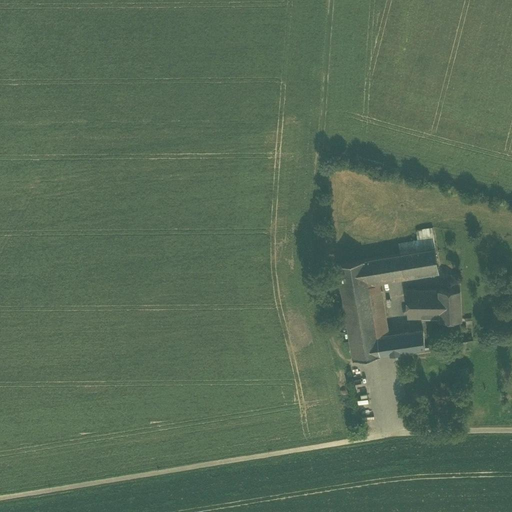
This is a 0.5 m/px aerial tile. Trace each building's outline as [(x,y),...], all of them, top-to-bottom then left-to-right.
[(361,356),(362,361),(392,354),(393,354),(390,339),(379,284),(445,266),(436,231),(435,227),(424,228),(427,240),(429,249),(406,254),(344,269),(361,356)] [(404,245),(406,254),(429,249),(427,240),(404,245)] [(455,277),(456,286),(466,285),(466,276),(455,277)] [(448,312),(449,318),(468,317),(466,285),(456,286),(447,286),(448,312)] [(415,288),(416,313),(439,312),(448,312),(447,286),(415,288)] [(418,318),(419,328),(429,328),(428,317),(418,318)] [(390,339),(393,354),(402,352),(433,346),(431,336),(430,331),(390,339)]
